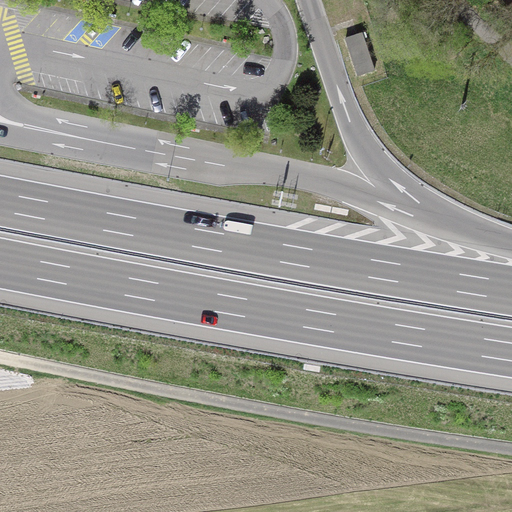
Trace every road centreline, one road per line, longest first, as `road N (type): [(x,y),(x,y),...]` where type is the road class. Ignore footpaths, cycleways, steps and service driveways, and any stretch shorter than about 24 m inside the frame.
road 1 (track): [(0,357),(511,449)]
road 2 (motorway): [(511,290),(0,200)]
road 3 (motorway): [(0,262),(511,352)]
